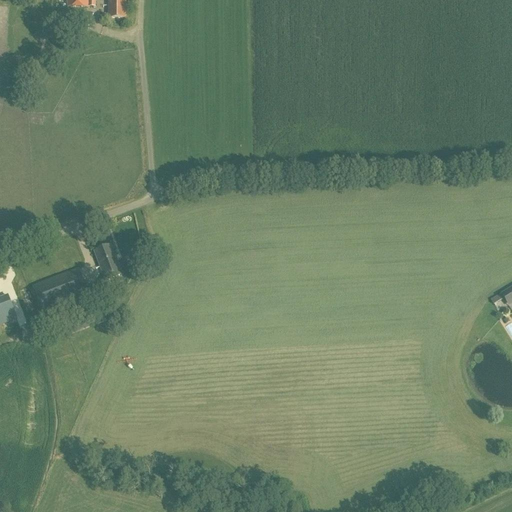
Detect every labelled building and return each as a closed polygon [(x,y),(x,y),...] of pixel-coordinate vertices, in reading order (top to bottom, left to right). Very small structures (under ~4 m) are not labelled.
[(125,19),(125,0),(109,0),(109,19),(125,19)] [(106,281),(122,275),(111,245),(95,252),(103,272),(106,281)] [(70,310),(69,305),(90,296),(79,269),(32,286),(43,314),(59,308),(61,313),(70,310)] [(511,287),(501,294),(506,302),(511,298),(511,287)] [(0,325),(17,319),(8,294),(0,297),(0,325)] [(73,334),(107,321),(102,307),(67,320),(71,329),(73,334)]
